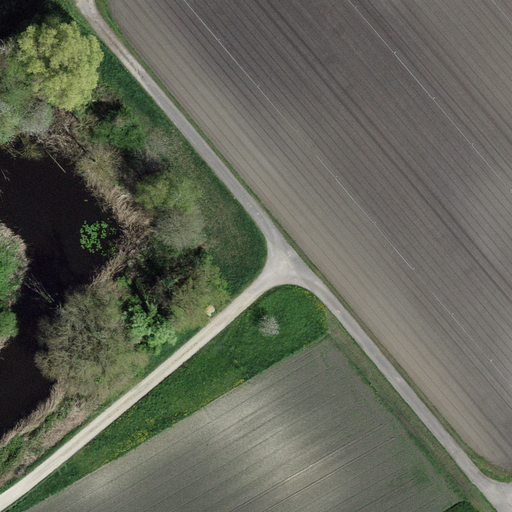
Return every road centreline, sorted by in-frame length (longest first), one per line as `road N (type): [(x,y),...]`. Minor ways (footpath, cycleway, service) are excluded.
road 1 (track): [(511,505),(286,252),(265,198),(78,0)]
road 2 (track): [(0,499),(221,328),(286,252)]
